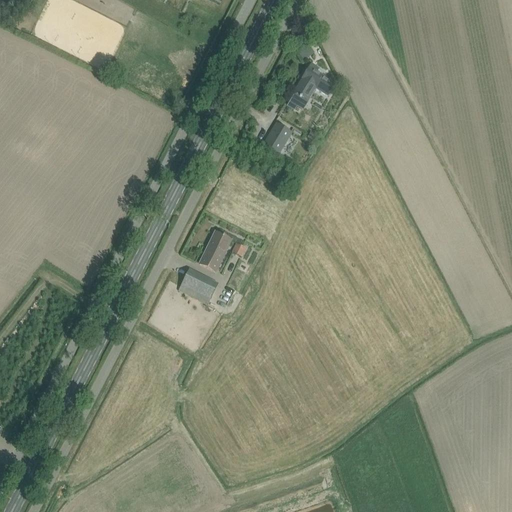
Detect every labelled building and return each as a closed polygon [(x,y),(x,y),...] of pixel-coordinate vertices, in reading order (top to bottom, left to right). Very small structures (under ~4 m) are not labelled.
[(307,44),(296,52),(303,61),(313,54),(307,44)] [(298,85),(293,93),(306,101),(312,93),(315,88),(327,95),(332,88),(320,81),(323,77),(317,73),(316,73),(319,69),(311,64),(309,68),(302,79),(298,85)] [(284,86),(293,91),(299,80),(290,75),(284,86)] [(273,111),(281,113),(285,100),(277,97),(273,111)] [(309,132),(321,140),(329,128),(317,120),(309,132)] [(276,124),(262,146),(278,156),(292,133),(276,124)] [(241,228),(264,240),(269,230),(247,218),(241,228)] [(231,241),(224,238),(215,233),(199,265),(214,272),(231,241)] [(241,258),(246,249),(236,243),(231,253),(241,258)] [(239,270),(235,268),(225,286),(234,290),(239,293),(248,276),(242,272),(239,270)] [(178,291),(187,296),(208,306),(215,291),(209,288),(212,281),(198,274),(189,270),(186,275),(178,291)] [(199,323),(210,327),(214,318),(203,314),(199,323)]
